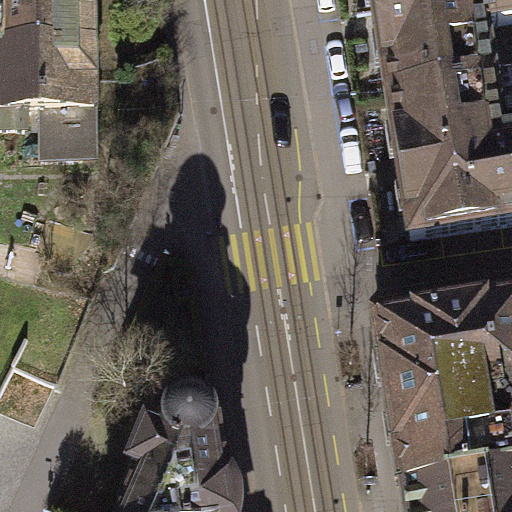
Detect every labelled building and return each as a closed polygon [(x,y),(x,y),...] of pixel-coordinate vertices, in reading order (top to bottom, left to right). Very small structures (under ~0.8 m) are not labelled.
[(0,0),(0,46),(3,46),(3,64),(89,61),(89,0),(0,0)] [(511,0),(371,0),(389,103),(490,87),(482,29),(511,25),(511,0)] [(3,46),(0,46),(0,131),(22,131),(22,114),(39,114),(41,161),(92,159),(89,61),(3,64),(3,46)] [(511,135),(497,138),(490,87),(389,103),(407,239),(511,224),(511,135)] [(511,305),(378,327),(403,489),(511,472),(505,435),(511,433),(511,305)] [(133,474),(115,511),(227,511),(210,418),(203,417),(198,410),(190,406),(184,405),(175,406),(167,412),(162,412),(150,438),(142,434),(125,470),(133,474)] [(511,511),(511,472),(403,489),(406,511),(511,511)]
